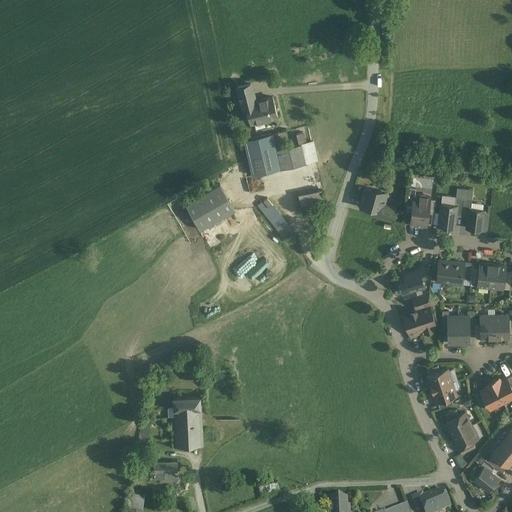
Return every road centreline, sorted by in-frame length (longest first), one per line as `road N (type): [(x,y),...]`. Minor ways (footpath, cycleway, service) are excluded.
road 1 (residential): [(373,290),(334,274),(327,252),(366,134),(378,0)]
road 2 (residential): [(373,290),(387,263),(424,240),(511,247)]
road 3 (residential): [(453,477),(311,488)]
road 4 (residential): [(453,477),(404,360)]
